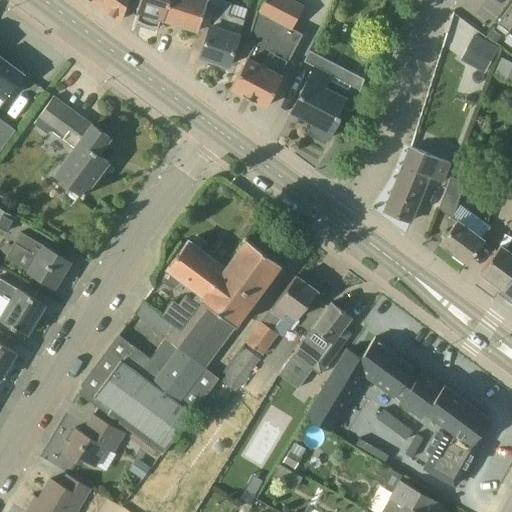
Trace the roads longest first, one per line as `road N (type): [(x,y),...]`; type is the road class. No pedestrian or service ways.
road 1 (residential): [(0,461),(121,259),(215,128)]
road 2 (residential): [(342,223),(379,166),(436,0)]
road 3 (secondary): [(215,128),(41,0)]
road 4 (secondary): [(511,356),(342,223)]
road 5 (secondary): [(342,223),(215,128)]
